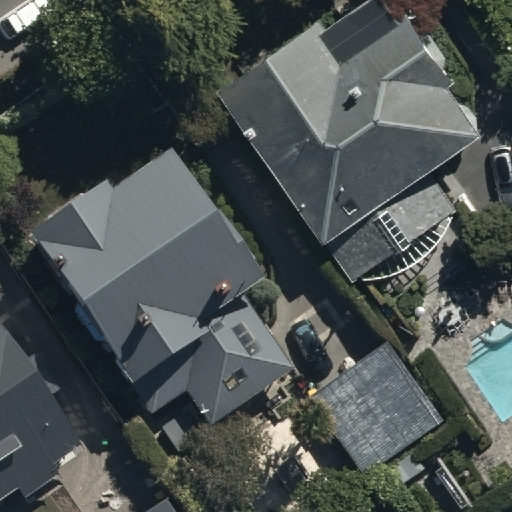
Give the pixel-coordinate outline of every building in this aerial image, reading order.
[(302,0),(214,58),(351,265),(355,265),(359,266),(363,266),(366,266),(370,266),(374,265),(378,265),(382,264),(386,264),(389,263),(393,262),(397,260),(400,259),(404,257),(407,256),(411,254),(414,252),(417,250),(420,247),(423,245),(426,243),(429,240),(432,237),(435,234),(437,232),(439,228),(442,225),(444,222),(446,219),(447,215),(449,212),(451,208),(452,205),(453,201),(454,197),(423,150),(483,110),(445,52),(450,49),(418,0),(302,0)] [(251,258),(163,129),(101,172),(99,169),(28,217),(151,394),(186,370),(210,405),(283,355),(227,274),(251,258)] [(0,318),(0,493),(13,485),(19,495),(56,471),(45,455),(80,432),(52,390),(56,388),(27,344),(20,349),(0,318)] [(442,412),(381,333),(302,393),(363,472),(442,412)] [(176,511),(158,487),(124,511),(176,511)]
